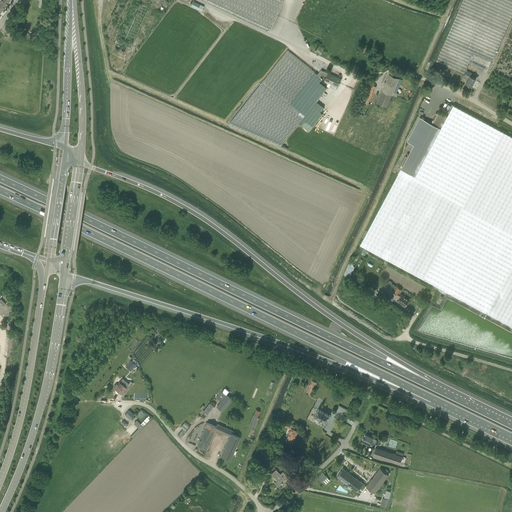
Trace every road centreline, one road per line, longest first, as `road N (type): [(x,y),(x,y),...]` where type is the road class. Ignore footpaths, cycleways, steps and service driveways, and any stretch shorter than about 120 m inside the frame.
road 1 (motorway): [(0,192),(432,399)]
road 2 (motorway): [(420,381),(0,177)]
road 3 (motorway): [(420,381),(204,218),(80,163)]
road 4 (motorway): [(64,273),(432,399)]
road 5 (unclassified): [(511,124),(425,79),(395,71),(357,75),(193,0)]
road 6 (secondary): [(1,511),(32,440),(64,273)]
road 7 (secondary): [(44,276),(25,396),(0,482)]
road 8 (unclassified): [(262,511),(149,407),(95,401)]
road 9 (primary): [(80,163),(72,0)]
road 10 (primary): [(72,0),(65,147)]
road 11 (unclassified): [(268,511),(338,452),(355,426)]
